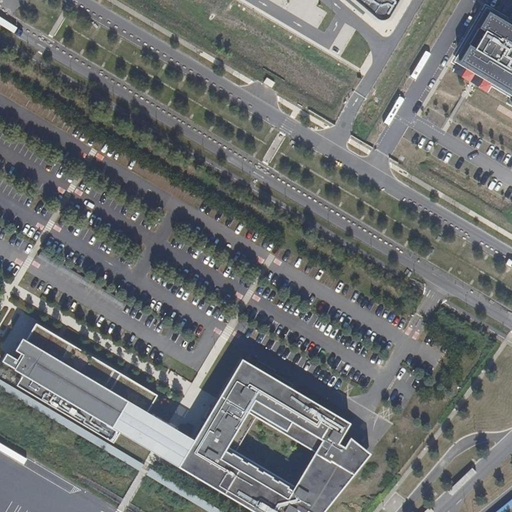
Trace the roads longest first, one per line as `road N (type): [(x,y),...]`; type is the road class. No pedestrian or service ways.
road 1 (unclassified): [(0,17),(511,322)]
road 2 (unclassified): [(511,257),(77,0)]
